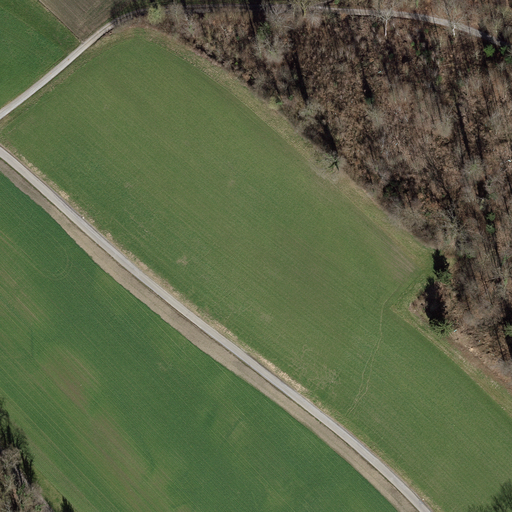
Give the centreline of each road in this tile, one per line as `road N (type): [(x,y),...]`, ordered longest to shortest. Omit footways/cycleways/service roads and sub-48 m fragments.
road 1 (unclassified): [(427,511),(326,416),(142,276),(0,152)]
road 2 (track): [(0,114),(133,13),(395,11),(472,27),(511,49)]
road 3 (track): [(511,170),(481,148),(355,121),(164,10)]
